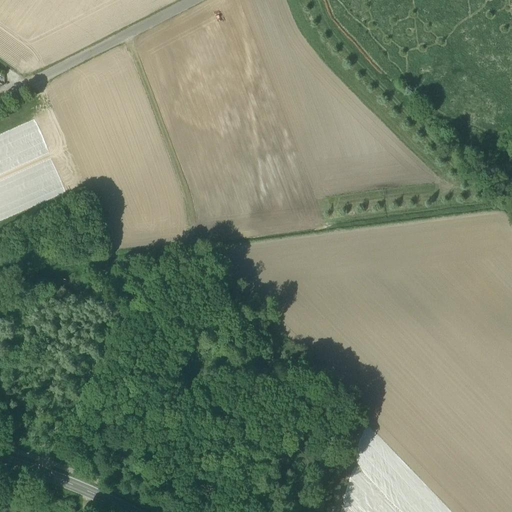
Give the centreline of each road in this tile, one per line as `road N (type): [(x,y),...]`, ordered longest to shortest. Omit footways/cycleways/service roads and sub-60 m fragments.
road 1 (track): [(38,471),(173,262)]
road 2 (residential): [(192,0),(0,101)]
road 3 (tertiary): [(0,460),(123,511)]
